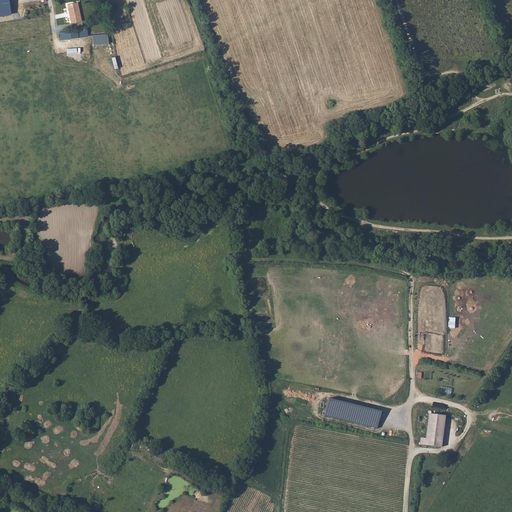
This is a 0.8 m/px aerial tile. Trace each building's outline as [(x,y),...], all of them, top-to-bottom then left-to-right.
[(0,0),(0,15),(11,14),(8,0),(0,0)] [(75,3),(67,4),(71,23),(81,21),(78,5),(75,3)] [(86,30),(60,33),(61,40),(70,39),(70,38),(87,36),(86,30)] [(107,34),(92,35),(93,45),(108,43),(107,34)] [(326,402),(323,416),(375,428),(379,414),(326,402)] [(445,415),(429,414),(426,438),(420,438),(420,444),(441,447),(445,415)]
